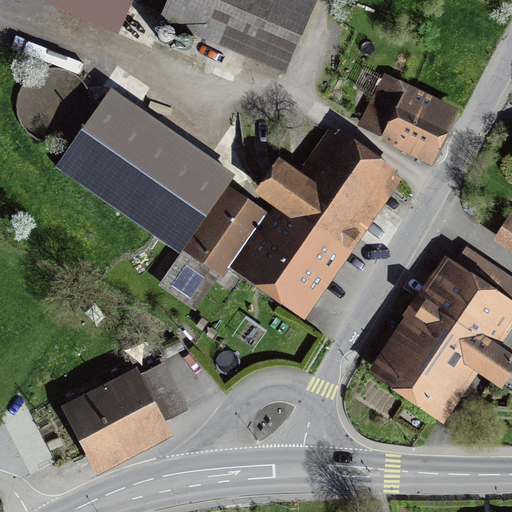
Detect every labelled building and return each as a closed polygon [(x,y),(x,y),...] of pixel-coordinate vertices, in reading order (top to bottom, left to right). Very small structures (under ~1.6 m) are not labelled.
[(57,0),(130,22),(136,0),(57,0)] [(313,4),(303,0),(168,0),(158,24),(281,78),(313,4)] [(458,112),(384,74),(357,129),(430,166),(458,112)] [(111,91),(56,170),(180,257),(183,252),(228,187),(235,177),(111,91)] [(402,177),(330,129),(299,175),(277,160),(255,192),(273,206),(268,212),(228,268),(304,320),(402,177)] [(183,252),(221,279),(228,268),(268,212),(228,187),(183,252)] [(511,215),(493,243),(511,255),(511,215)] [(454,265),(445,259),(367,374),(443,425),(477,375),(501,391),(511,374),(511,357),(499,348),(511,328),(511,279),(465,248),(454,265)] [(186,262),(169,288),(191,303),(208,276),(186,262)] [(109,398),(75,416),(97,458),(159,426),(158,423),(185,409),(165,370),(164,370),(160,364),(146,371),(149,378),(138,384),(134,375),(105,390),(109,398)]
